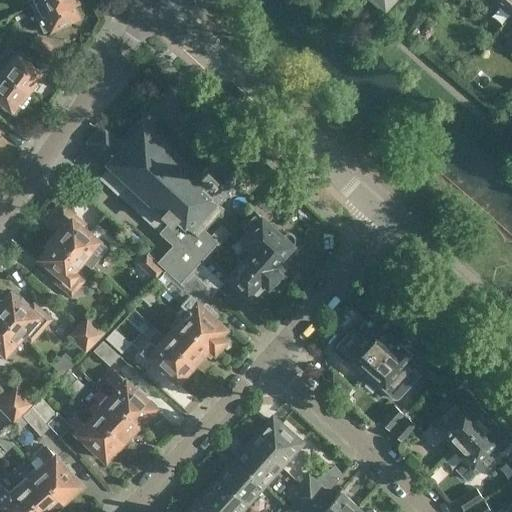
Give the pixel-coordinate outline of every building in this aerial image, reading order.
[(76,0),(40,0),(32,4),(44,32),(50,29),(51,30),(76,18),(70,5),(77,2),(76,0)] [(371,0),(385,12),(395,0),(371,0)] [(38,32),(31,43),(48,55),(55,44),(38,32)] [(0,55),(0,70),(28,92),(32,88),(34,89),(38,84),(37,81),(43,73),(26,60),(28,57),(19,50),(16,52),(8,46),(0,55)] [(28,92),(0,70),(0,102),(13,112),(21,103),(22,104),(26,99),(25,96),(28,92)] [(211,237),(203,229),(223,207),(219,203),(249,171),(231,154),(214,173),(206,165),(198,175),(156,136),(145,126),(124,149),(101,128),(88,142),(117,169),(106,181),(175,245),(158,263),(166,269),(183,284),(194,272),(209,256),(230,233),(222,225),(211,237)] [(226,217),(235,226),(246,214),(237,206),(226,217)] [(93,267),(108,249),(81,226),(83,223),(67,210),(59,210),(54,217),(56,223),(63,229),(57,238),(83,259),(88,252),(93,256),(88,263),(93,267)] [(254,248),(272,265),(293,243),(294,242),(294,240),(295,238),(294,236),(294,234),(293,233),(292,232),(290,231),(289,231),(287,231),(286,231),(284,232),(281,234),(256,210),(241,226),(247,231),(242,237),(254,248)] [(73,271),(83,259),(57,238),(40,258),(57,272),(53,276),(51,279),(71,296),(84,281),(73,271)] [(253,299),(279,272),(272,265),(254,248),(229,275),(209,256),(194,272),(215,292),(229,277),(253,299)] [(158,262),(158,261),(147,252),(136,263),(156,280),(166,269),(158,263),(158,262)] [(215,292),(194,272),(183,284),(166,269),(156,280),(155,281),(184,306),(176,315),(178,316),(181,319),(209,345),(215,350),(225,338),(220,334),(226,328),(201,305),(214,292),(215,292)] [(158,298),(146,287),(139,295),(150,306),(158,298)] [(0,303),(0,314),(22,334),(31,342),(52,318),(34,301),(29,307),(11,291),(0,303)] [(22,334),(0,314),(0,348),(5,353),(22,334)] [(78,324),(97,342),(106,333),(88,315),(78,324)] [(369,369),(393,343),(377,328),(378,327),(380,323),(380,319),(376,315),(372,315),(368,317),(357,329),(354,326),(335,346),(345,355),(344,356),(364,374),(369,369)] [(209,345),(181,319),(178,316),(170,325),(173,328),(166,336),(194,362),(209,345)] [(85,353),(97,342),(78,324),(67,335),(85,353)] [(105,338),(122,353),(131,343),(115,328),(105,338)] [(194,362),(166,336),(158,345),(149,336),(141,345),(178,379),(194,362)] [(396,339),(369,369),(390,388),(417,359),(409,351),(410,350),(411,345),(409,343),(409,342),(407,341),(405,340),(401,340),(399,342),(396,339)] [(120,355),(110,347),(103,340),(93,350),(110,365),(120,355)] [(65,350),(53,362),(62,371),(74,358),(65,350)] [(66,390),(78,377),(68,368),(56,381),(66,390)] [(110,397),(138,424),(155,407),(116,368),(107,377),(119,388),(110,397)] [(323,380),(343,399),(352,388),(333,370),(323,380)] [(24,414),(33,405),(35,403),(16,385),(6,396),(23,414),(24,414)] [(102,406),(95,413),(122,440),(138,424),(110,397),(107,393),(98,402),(102,406)] [(456,446),(488,415),(478,404),(472,405),(462,394),(423,431),(434,443),(444,433),(456,446)] [(15,422),(23,414),(6,396),(0,401),(0,409),(14,423),(15,422)] [(33,405),(49,421),(57,413),(56,412),(41,397),(35,403),(33,405)] [(47,423),(49,421),(33,405),(24,414),(23,414),(15,422),(21,428),(22,427),(28,421),(42,434),(50,426),(47,423)] [(395,406),(381,421),(390,429),(403,414),(395,406)] [(66,421),(57,411),(56,412),(57,413),(49,421),(47,423),(50,426),(61,436),(72,425),(104,457),(122,440),(95,413),(86,422),(78,414),(77,415),(75,413),(66,421)] [(498,425),(488,415),(456,446),(467,458),(458,467),(469,478),(507,441),(497,430),(498,425)] [(393,432),(402,440),(416,425),(407,417),(393,432)] [(267,430),(262,426),(252,437),(282,465),(299,446),(295,442),(299,437),(278,418),(267,430)] [(0,443),(6,451),(14,444),(4,432),(0,435),(0,443)] [(282,465),(252,437),(234,456),(265,484),(282,465)] [(63,499),(82,482),(48,445),(29,461),(34,467),(37,470),(63,499)] [(265,484),(234,456),(217,475),(248,503),(265,484)] [(48,511),(63,499),(37,470),(34,467),(25,474),(28,478),(20,485),(43,511),(48,511)] [(318,502),(324,507),(335,495),(310,472),(299,484),(318,502)] [(239,511),(248,503),(217,475),(201,494),(220,511),(239,511)] [(43,511),(20,485),(11,493),(3,484),(0,486),(0,497),(13,511),(43,511)] [(319,511),(324,507),(318,502),(299,484),(290,495),(295,500),(289,506),(295,511),(319,511)] [(475,488),(458,499),(465,509),(482,498),(475,488)] [(353,511),(359,506),(341,489),(335,495),(324,507),(319,511),(353,511)] [(220,511),(201,494),(184,511),(220,511)] [(484,502),(468,511),(490,511),(491,511),(484,502)]
